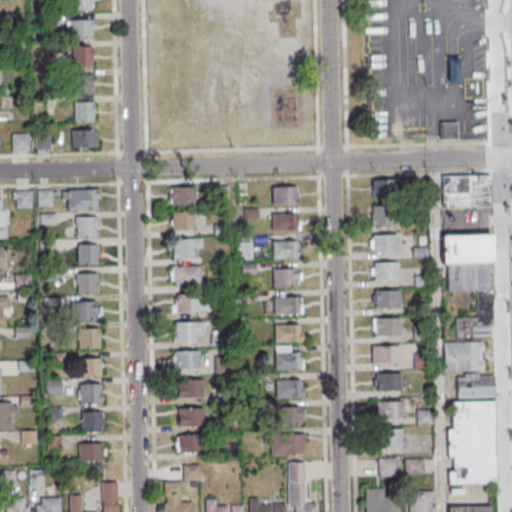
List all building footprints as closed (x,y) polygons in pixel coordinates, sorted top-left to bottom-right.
[(93,0),(70,0),(71,9),(94,9),(93,0)] [(65,37),(95,37),(95,19),(65,19),(65,37)] [(92,66),(92,46),(73,46),(73,66),(92,66)] [(93,74),(71,74),(71,92),(93,92),(93,74)] [(73,122),(93,122),(93,100),(73,100),(73,122)] [(439,121),(456,120),(456,138),(439,138),(439,121)] [(98,148),(98,129),(71,129),(71,148),(98,148)] [(11,150),(29,150),(29,132),(11,132),(11,150)] [(51,149),(51,134),(35,134),(35,149),(51,149)] [(441,175),(441,207),(489,206),(488,174),(441,175)] [(372,179),(372,196),(395,196),(395,179),(372,179)] [(219,186),(217,201),(228,202),(230,188),(219,186)] [(271,186),(271,203),(296,203),(296,186),(271,186)] [(171,189),(193,188),(193,206),(172,207),(171,189)] [(99,189),(63,189),(64,209),(99,209),(99,189)] [(31,190),(13,190),(13,207),(31,207),(31,190)] [(370,206),(370,225),(390,224),(389,206),(370,206)] [(170,214),(192,213),(193,231),(171,232),(170,214)] [(299,230),(299,213),(271,213),(271,230),(299,230)] [(74,218),(96,218),(97,238),(75,238),(74,218)] [(490,262),(490,234),(440,235),(440,263),(446,263),(490,262)] [(395,235),(395,251),(372,251),(372,247),(369,247),(369,240),(372,240),(372,235),(395,235)] [(201,238),(171,239),(172,259),(192,259),(192,248),(202,247),(201,238)] [(271,257),(299,257),(299,240),(271,240),(271,257)] [(98,264),(98,244),(77,244),(77,264),(98,264)] [(412,247),(412,256),(425,256),(425,247),(412,247)] [(396,262),(396,278),(373,279),(373,262),(396,262)] [(446,263),(446,290),(475,289),(491,289),(491,285),(490,262),(446,263)] [(174,268),(196,267),(196,285),(175,286),(174,268)] [(300,285),(300,267),(273,267),(273,285),(300,285)] [(75,274),(97,274),(97,294),(75,294),(75,274)] [(413,274),(414,284),(426,284),(426,274),(413,274)] [(475,289),(476,316),(454,317),(454,338),(492,337),(491,299),(491,289),(475,289)] [(397,290),(397,306),(374,306),(374,290),(397,290)] [(176,296),(197,295),(198,314),(176,314),(176,296)] [(273,314),(301,314),(301,296),(273,296),(273,314)] [(416,298),(416,307),(428,307),(428,297),(416,298)] [(98,318),(98,303),(78,303),(78,318),(98,318)] [(398,317),(398,333),(374,334),(374,330),(371,330),(371,318),(398,317)] [(172,324),(194,324),(194,342),(173,343),(172,324)] [(274,324),(274,341),(301,341),(301,324),(274,324)] [(76,330),(98,329),(99,349),(77,350),(76,330)] [(412,329),(413,340),(427,340),(426,329),(412,329)] [(481,341),(482,369),(442,370),(442,342),(481,341)] [(398,345),(398,362),(371,362),(371,345),(398,345)] [(302,352),(291,352),(291,346),(274,346),(274,369),(302,369),(302,352)] [(175,352),(196,352),(197,370),(175,371),(175,352)] [(413,354),(413,367),(427,366),(427,354),(413,354)] [(232,357),(215,357),(215,374),(232,374),(232,357)] [(77,358),(99,358),(99,378),(77,378),(77,358)] [(398,373),(398,389),(375,390),(375,373),(398,373)] [(491,376),(492,396),(456,397),(455,376),(462,376),(462,373),(475,373),(476,376),(491,376)] [(276,397),(303,397),(303,379),(276,379),(276,397)] [(178,381),(200,381),(201,399),(179,399),(178,381)] [(78,385),(100,385),(100,405),(78,405),(78,385)] [(493,482),(492,400),(450,401),(450,428),(446,428),(447,456),(452,456),(452,470),(447,471),(447,483),(493,482)] [(375,401),(376,417),(400,417),(400,401),(375,401)] [(303,407),(274,407),(274,425),(303,425),(303,407)] [(176,410),(201,409),(202,427),(177,428),(176,410)] [(415,410),(415,423),(430,423),(430,410),(415,410)] [(103,411),(81,411),(81,431),(103,431),(103,411)] [(400,428),(400,445),(377,445),(377,429),(400,428)] [(200,452),(200,434),(175,434),(175,452),(200,452)] [(269,455),(300,455),(300,434),(269,434),(269,455)] [(78,461),(104,461),(104,443),(78,443),(78,461)] [(394,458),(394,474),(377,474),(377,458),(394,458)] [(422,458),(422,472),(403,472),(403,458),(422,458)] [(287,507),(295,507),(294,511),(317,511),(317,503),(304,503),(304,462),(287,461),(287,507)] [(163,511),(191,511),(191,502),(182,502),(182,481),(163,481),(163,511)] [(117,511),(117,482),(101,482),(101,511),(80,511),(81,495),(68,495),(67,511),(117,511)] [(364,511),(364,489),(381,489),(381,497),(397,497),(397,511),(364,511)] [(407,511),(431,511),(431,491),(407,491),(407,511)] [(35,511),(60,511),(60,497),(35,497),(35,511)] [(5,511),(28,511),(29,498),(5,498),(5,511)] [(205,511),(242,511),(243,506),(216,506),(216,499),(206,499),(205,511)] [(248,511),(285,511),(285,500),(249,500),(248,511)]
